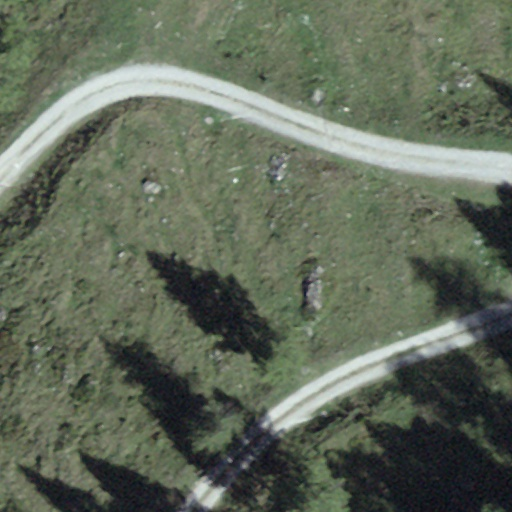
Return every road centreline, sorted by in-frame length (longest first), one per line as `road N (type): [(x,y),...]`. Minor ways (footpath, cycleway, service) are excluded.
road 1 (track): [(0,171),(120,66),(511,196)]
road 2 (track): [(511,293),(450,333),(271,409),(168,511)]
